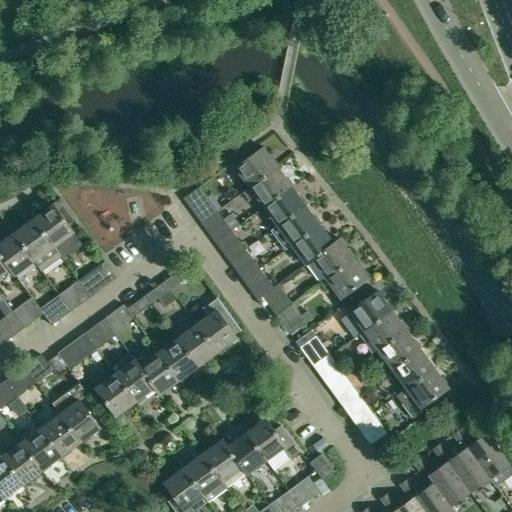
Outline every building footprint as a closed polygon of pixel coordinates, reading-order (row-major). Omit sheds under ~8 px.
[(249,189),(278,168),(263,149),(235,170),(249,189)] [(251,202),(256,198),(263,208),(292,188),(278,168),(249,189),(244,193),(251,202)] [(183,200),(191,210),(207,198),(199,187),(183,200)] [(278,227),(306,207),(292,188),(263,208),(277,226),(278,227)] [(33,219),(60,256),(80,242),(53,205),(33,219)] [(292,246),(320,226),(306,207),(278,227),(277,226),(271,231),(285,250),(291,246),(292,246)] [(217,211),(201,223),(207,232),(224,220),(217,211)] [(14,233),(35,262),(41,270),(60,256),(33,219),(14,233)] [(320,226),(292,246),(306,266),(312,261),(312,260),(333,245),(334,244),(320,226)] [(215,243),(221,252),(238,239),(231,230),(215,243)] [(14,233),(0,243),(0,254),(11,269),(10,270),(15,276),(35,262),(14,233)] [(312,260),(312,261),(326,280),(355,259),(340,239),(334,244),(333,245),(312,260)] [(245,250),(229,262),(235,271),(252,259),(245,250)] [(0,277),(10,270),(11,269),(0,254),(0,277)] [(355,259),(326,280),(322,284),(328,292),(332,288),(340,299),(369,278),(355,259)] [(78,281),(90,298),(110,283),(116,278),(104,262),(78,281)] [(185,267),(172,276),(178,285),(191,275),(185,267)] [(259,269),(243,281),(250,290),(266,278),(259,269)] [(165,282),(153,291),(159,299),(171,290),(165,282)] [(257,300),(262,297),(268,305),(285,294),(278,284),(257,300)] [(59,295),(71,312),(80,305),(68,289),(59,295)] [(364,332),(392,311),(378,292),(350,312),(364,332)] [(33,300),(44,315),(51,326),(60,319),(49,303),(48,303),(41,293),(33,300)] [(146,295),(134,304),(140,313),(152,304),(146,295)] [(208,316),(196,325),(217,353),(237,339),(235,336),(241,331),(217,297),(202,308),(208,316)] [(292,304),(276,316),(282,325),(299,313),(292,304)] [(24,329),(33,322),(21,306),(13,312),(24,329)] [(127,309),(114,318),(120,327),(133,318),(127,309)] [(392,311),(364,332),(359,336),(365,344),(370,340),(378,351),(406,330),(392,311)] [(0,321),(0,335),(5,343),(14,336),(2,320),(0,321)] [(108,323),(95,332),(101,341),(114,332),(108,323)] [(217,353),(196,325),(177,339),(198,367),(217,353)] [(406,330),(378,351),(392,370),(420,349),(406,330)] [(88,337),(76,347),(82,355),(94,345),(88,337)] [(316,337),(300,349),(306,358),(323,346),(316,337)] [(198,367),(177,339),(158,353),(179,382),(198,367)] [(406,389),(434,369),(420,349),(392,370),(406,389)] [(179,382),(158,353),(139,366),(139,367),(154,388),(154,389),(159,396),(179,382)] [(47,363),(40,355),(30,362),(42,378),(56,368),(50,360),(47,363)] [(330,356),(314,368),(321,377),(337,365),(330,356)] [(139,367),(139,366),(135,360),(115,374),(136,403),(154,389),(154,388),(139,367)] [(42,378),(30,362),(16,373),(28,389),(42,378)] [(424,411),(421,408),(449,388),(434,369),(406,389),(396,396),(413,419),(424,411)] [(136,403),(115,374),(95,389),(116,417),(136,403)] [(344,375),(328,387),(335,396),(351,384),(344,375)] [(6,380),(0,384),(0,391),(8,403),(17,396),(6,380)] [(358,394),(342,406),(349,415),(365,403),(358,394)] [(79,400),(59,415),(80,443),(100,429),(79,400)] [(372,413),(356,425),(363,434),(379,423),(372,413)] [(80,443),(59,415),(40,429),(61,457),(80,443)] [(479,415),(472,421),(483,436),(468,447),(490,479),(496,487),(511,475),(511,460),(509,463),(491,437),(494,435),(479,415)] [(265,418),(246,433),(266,461),(283,449),(290,459),(300,452),(281,426),(274,431),(265,418)] [(40,429),(21,443),(42,471),(61,457),(40,429)] [(461,429),(453,435),(459,444),(467,438),(461,429)] [(246,433),(227,446),(241,467),(242,469),(245,474),(247,476),(266,461),(246,433)] [(227,488),(245,474),(242,469),(241,467),(227,446),(222,440),(202,454),(227,488)] [(22,485),(42,471),(21,443),(3,456),(2,457),(22,485)] [(441,443),(433,449),(440,458),(448,452),(441,443)] [(468,447),(448,461),(471,493),(476,489),(478,492),(483,488),(481,485),(490,479),(468,447)] [(0,452),(0,494),(3,499),(22,485),(2,457),(3,456),(0,452)] [(208,502),(227,488),(202,454),(183,468),(208,502)] [(310,463),(322,481),(334,472),(321,455),(310,463)] [(422,458),(414,463),(421,472),(428,467),(422,458)] [(471,493),(448,461),(429,476),(441,493),(455,511),(456,511),(452,506),(457,503),(459,506),(464,502),(461,499),(471,493)] [(174,497),(167,502),(174,511),(199,511),(197,510),(208,502),(183,468),(163,483),(174,497)] [(434,484),(415,497),(425,511),(455,511),(441,493),(429,476),(428,476),(434,484)] [(414,488),(408,479),(400,485),(406,494),(414,488)] [(297,485),(288,492),(300,508),(309,501),(297,485)] [(395,502),(388,493),(380,499),(387,508),(395,502)] [(425,511),(415,497),(395,511),(425,511)] [(287,511),(278,499),(269,505),(273,511),(287,511)]
